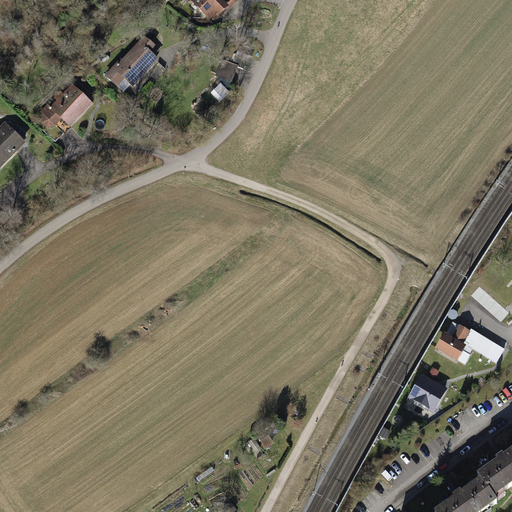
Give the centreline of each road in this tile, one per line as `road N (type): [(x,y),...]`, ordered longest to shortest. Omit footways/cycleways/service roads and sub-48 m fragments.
road 1 (track): [(192,161),(333,217),(405,262),(265,511)]
road 2 (track): [(360,340),(131,511)]
road 3 (residential): [(0,272),(102,196),(192,161)]
road 4 (residential): [(192,161),(240,113),(291,0)]
road 5 (residential): [(511,410),(407,480),(379,511)]
road 6 (residential): [(61,160),(128,150),(192,161)]
